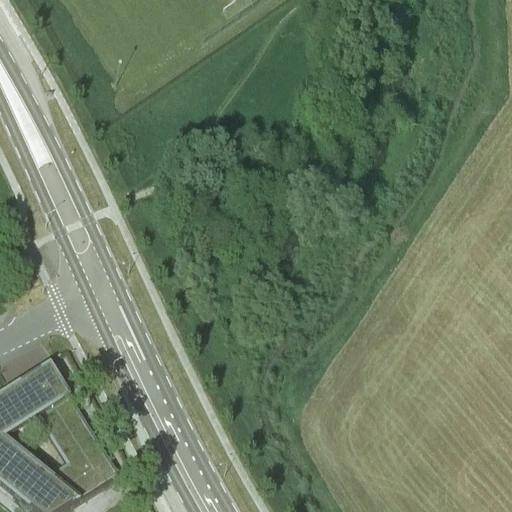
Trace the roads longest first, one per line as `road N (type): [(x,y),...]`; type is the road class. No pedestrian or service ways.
road 1 (primary): [(117,286),(0,50)]
road 2 (primary): [(229,511),(117,286)]
road 3 (primary): [(89,299),(193,511)]
road 4 (primary): [(0,102),(89,299)]
